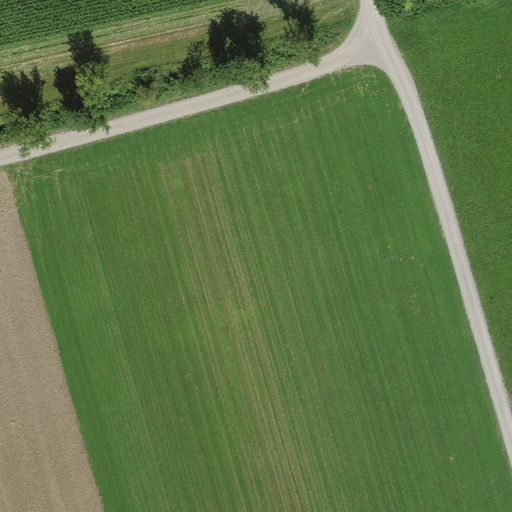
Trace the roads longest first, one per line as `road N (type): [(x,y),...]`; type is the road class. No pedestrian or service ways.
road 1 (track): [(372,0),(382,40),(322,69),(0,159)]
road 2 (track): [(382,40),(435,168),(511,430)]
